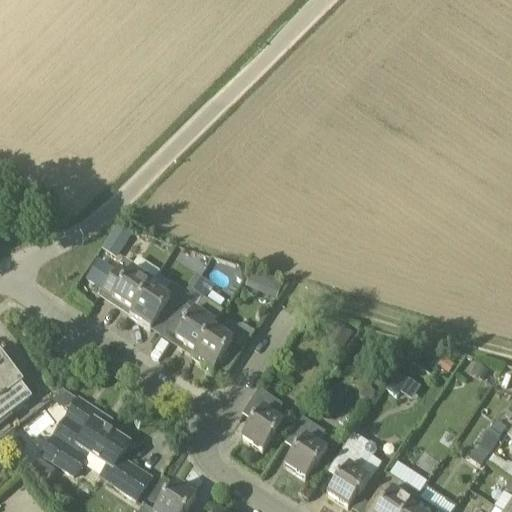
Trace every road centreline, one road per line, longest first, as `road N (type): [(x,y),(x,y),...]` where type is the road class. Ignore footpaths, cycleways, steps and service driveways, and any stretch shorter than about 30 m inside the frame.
road 1 (unclassified): [(0,277),(102,220),(324,0)]
road 2 (residential): [(221,425),(0,279)]
road 3 (track): [(321,281),(511,351)]
road 4 (residential): [(221,425),(307,287),(321,281)]
road 5 (residential): [(276,511),(208,466),(205,448),(221,425)]
